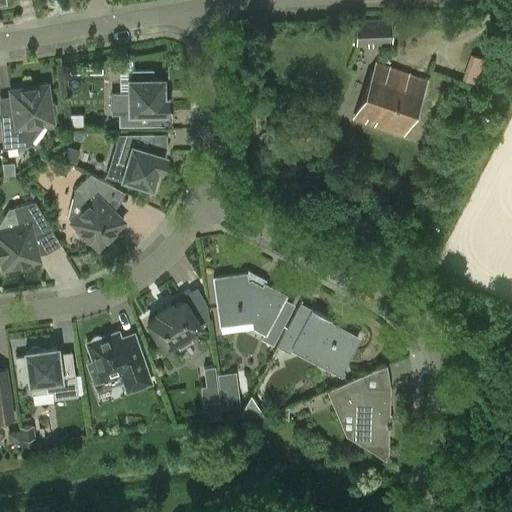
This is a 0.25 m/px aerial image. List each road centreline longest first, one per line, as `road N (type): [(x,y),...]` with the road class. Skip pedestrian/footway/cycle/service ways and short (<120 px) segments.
road 1 (residential): [(431,511),(422,331),(386,298),(200,199)]
road 2 (residential): [(0,317),(73,307),(130,288),(168,255),(200,199)]
road 3 (residential): [(0,42),(199,11)]
road 4 (residential): [(200,199),(207,141),(199,11)]
